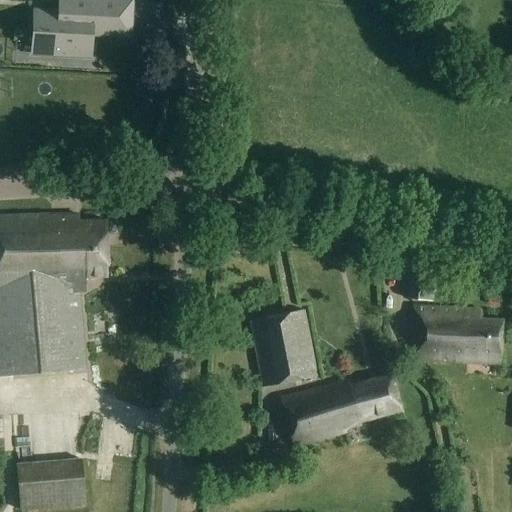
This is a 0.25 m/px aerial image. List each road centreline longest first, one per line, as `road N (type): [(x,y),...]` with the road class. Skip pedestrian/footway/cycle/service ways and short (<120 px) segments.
road 1 (tertiary): [(188,190),(511,258)]
road 2 (unclassified): [(168,511),(188,190)]
road 3 (unclassified): [(188,190),(200,0)]
road 4 (tertiary): [(0,189),(188,190)]
